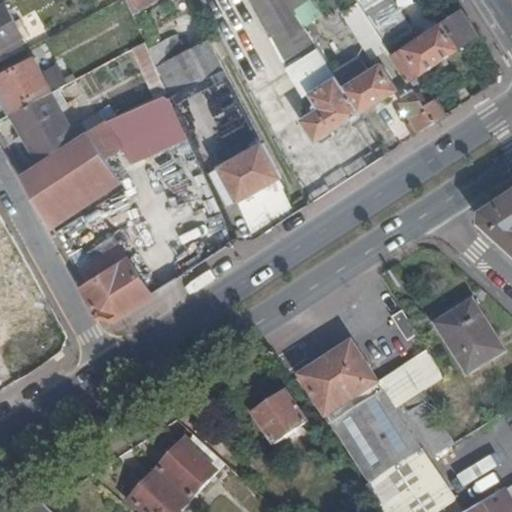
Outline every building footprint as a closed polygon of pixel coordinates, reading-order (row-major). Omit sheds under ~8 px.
[(134,0),(140,13),(159,0),(134,0)] [(203,0),(250,88),(262,82),(318,50),(297,16),(288,3),(285,0),(203,0)] [(312,6),(307,0),(292,0),(288,3),(297,16),(312,6)] [(372,0),(355,0),(355,1),(358,5),(364,14),(376,6),(372,0)] [(389,0),(386,0),(376,6),(364,14),(374,30),(396,15),(398,14),(389,0)] [(367,49),(373,58),(386,49),(374,30),(364,14),(358,5),(341,16),(364,52),(367,49)] [(0,55),(23,42),(4,6),(0,8),(0,55)] [(407,34),(396,15),(374,30),(386,49),(407,34)] [(448,29),(444,24),(392,58),(409,83),(460,51),(459,49),(479,37),(469,21),(450,33),(448,29)] [(186,54),(177,34),(149,49),(157,68),(160,67),(186,54)] [(213,41),(186,54),(160,67),(172,93),(175,91),(226,68),(213,41)] [(146,43),(132,51),(153,100),(163,96),(168,93),(157,68),(149,49),(146,43)] [(36,58),(0,77),(0,83),(6,95),(15,113),(18,112),(51,94),(69,85),(58,66),(44,73),(36,58)] [(359,63),(336,77),(361,114),(398,92),(382,65),(366,74),(359,63)] [(354,121),(355,123),(363,118),(361,114),(336,77),(312,93),(321,109),(304,119),(318,143),(354,121)] [(262,82),(250,88),(258,103),(271,97),(262,82)] [(51,94),(18,112),(34,138),(46,158),(78,137),(51,94)] [(6,95),(0,98),(0,100),(8,117),(11,115),(15,113),(6,95)] [(413,121),(407,125),(414,137),(436,123),(426,109),(416,95),(402,103),(413,121)] [(440,100),(426,109),(436,123),(449,115),(440,100)] [(119,114),(112,104),(86,120),(91,129),(105,120),(119,114)] [(15,113),(11,115),(28,142),(34,138),(18,112),(15,113)] [(105,120),(91,129),(108,157),(123,148),(121,146),(105,120)] [(78,137),(46,158),(23,173),(48,219),(118,173),(108,157),(91,129),(78,137)] [(221,166),(239,201),(282,177),(264,143),(221,166)] [(511,190),(485,209),(483,224),(511,249),(511,190)] [(154,294),(131,258),(87,287),(103,316),(117,319),(154,294)] [(508,355),(476,301),(438,325),(470,378),(508,355)] [(397,321),(411,343),(421,336),(407,314),(397,321)] [(375,484),(371,487),(387,511),(440,511),(463,498),(437,457),(405,407),(389,381),(381,387),(355,345),(305,376),(349,447),(352,446),(375,484)] [(387,378),(389,381),(405,407),(428,392),(448,380),(431,352),(387,378)] [(428,392),(405,407),(437,457),(455,446),(428,403),(433,400),(428,392)] [(257,415),(278,445),(310,425),(289,394),(257,415)] [(195,500),(220,472),(189,443),(164,470),(195,500)] [(280,451),(274,455),(283,466),(288,462),(280,451)] [(268,460),(276,470),(283,466),(274,455),(268,460)] [(182,511),(189,506),(158,477),(134,503),(143,511),(182,511)] [(511,511),(511,489),(474,511),(511,511)]
